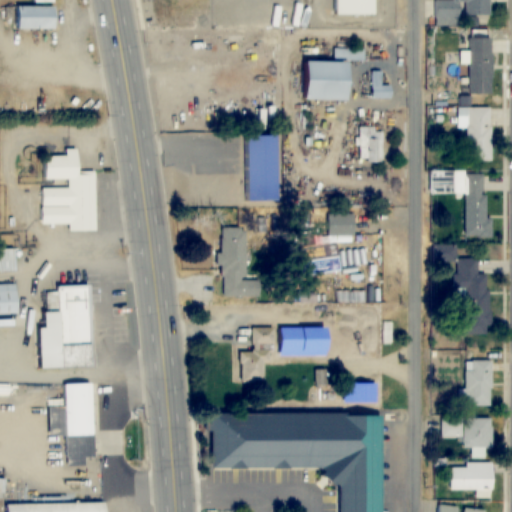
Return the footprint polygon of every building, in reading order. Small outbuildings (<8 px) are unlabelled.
[(370,0),(331,0),(331,15),(371,15),(370,0)] [(433,0),(433,19),(457,19),(457,4),(464,4),(464,15),(489,15),(488,0),(433,0)] [(50,30),(50,7),(12,7),(12,30),(50,30)] [(468,95),(491,95),(491,38),(468,38),(468,95)] [(297,102),(341,102),(341,62),(297,62),(297,102)] [(389,98),(389,86),(380,86),(380,72),(371,72),(371,98),(389,98)] [(465,129),(465,161),(490,161),(490,108),(457,108),(457,129),(465,129)] [(358,164),(382,164),(382,128),(358,128),(358,164)] [(241,137),(243,205),(276,204),(275,136),(241,137)] [(40,189),(40,225),(67,225),(67,232),(94,232),(93,172),(76,172),(75,155),(40,156),(40,181),(65,181),(65,189),(40,189)] [(464,194),(464,237),(492,237),(491,218),(484,218),(484,171),(429,172),(429,194),(464,194)] [(353,236),(353,213),(325,213),(325,236),(353,236)] [(222,227),(219,298),(247,299),(250,228),(222,227)] [(454,262),(455,302),(463,302),(463,335),(488,335),(487,274),(476,274),(476,258),(454,258),(454,244),(433,244),(433,262),(454,262)] [(0,272),(13,273),(13,249),(0,249),(0,272)] [(0,284),(0,315),(15,315),(15,285),(0,284)] [(35,369),(88,368),(86,287),(46,288),(46,312),(38,312),(39,327),(34,328),(35,369)] [(273,327),(251,327),(251,351),(238,351),(239,383),(262,383),(262,363),(267,363),(267,350),(289,350),(289,336),(273,336),(273,327)] [(490,406),(490,361),(464,361),(464,406),(490,406)] [(63,384),(66,495),(85,494),(84,458),(93,457),(91,383),(63,384)] [(377,511),(378,412),(216,411),(216,469),(318,470),(318,484),(336,484),(336,511),(377,511)] [(489,419),(440,419),(440,436),(461,436),(461,448),(469,448),(469,459),(490,459),(489,419)] [(473,490),(473,497),(491,497),(491,464),(448,464),(448,490),(473,490)] [(3,511),(3,504),(102,503),(102,511),(3,511)]
